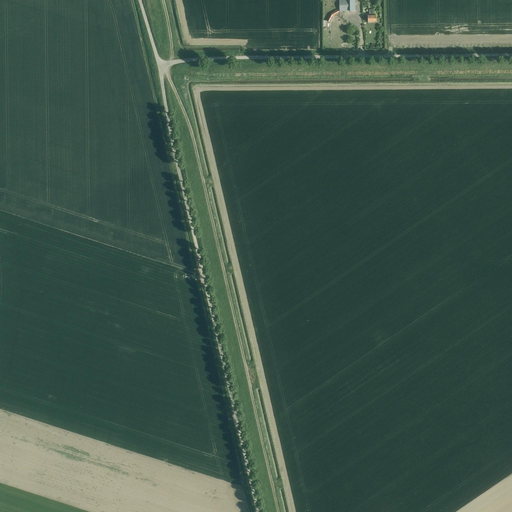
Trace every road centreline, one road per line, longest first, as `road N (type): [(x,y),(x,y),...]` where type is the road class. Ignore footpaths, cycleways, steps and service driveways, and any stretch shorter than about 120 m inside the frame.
road 1 (track): [(162,67),(192,132),(279,511)]
road 2 (unclassified): [(257,511),(170,135),(162,67)]
road 3 (unclassified): [(162,67),(200,58),(511,55)]
